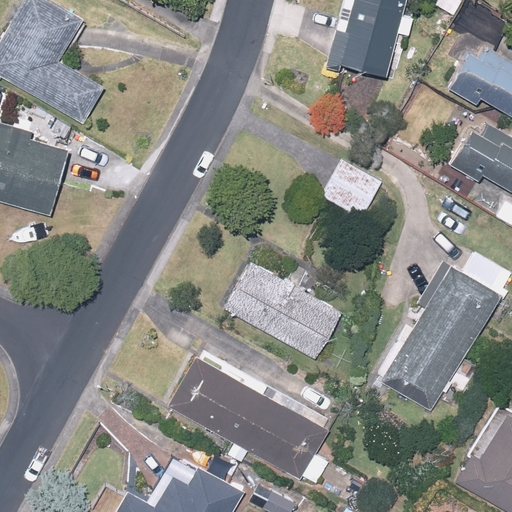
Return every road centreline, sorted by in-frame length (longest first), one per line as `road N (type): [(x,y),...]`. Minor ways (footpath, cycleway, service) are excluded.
road 1 (residential): [(251,0),(228,84),(73,361)]
road 2 (residential): [(73,361),(0,487)]
